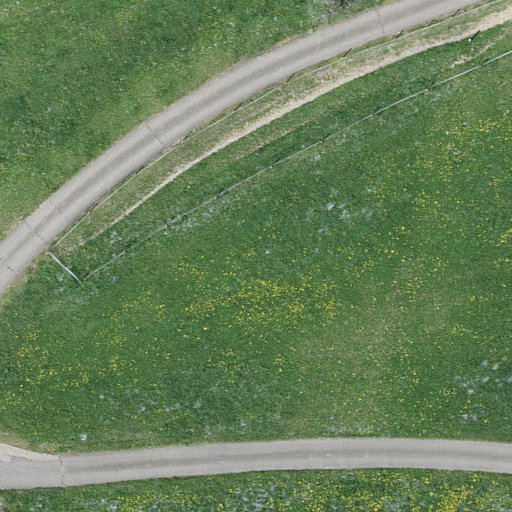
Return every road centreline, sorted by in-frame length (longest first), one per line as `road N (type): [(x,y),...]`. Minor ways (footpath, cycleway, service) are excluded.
road 1 (unclassified): [(0,267),(73,197),(226,91),(437,0)]
road 2 (unclassified): [(0,469),(321,452),(511,459)]
